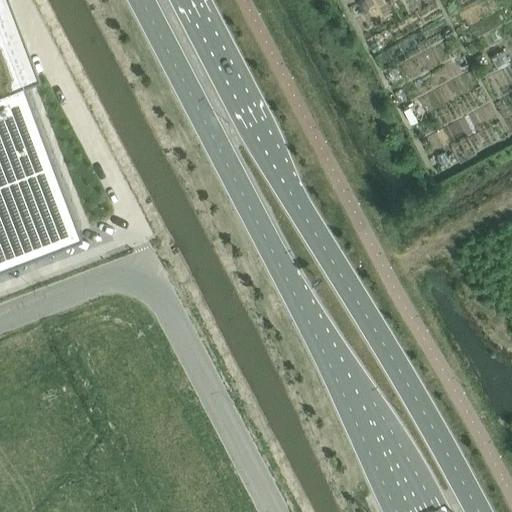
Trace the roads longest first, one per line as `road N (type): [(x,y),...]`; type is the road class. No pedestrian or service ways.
road 1 (secondary): [(475,511),(189,0)]
road 2 (secondary): [(142,0),(412,511)]
road 3 (unclassified): [(273,511),(157,293),(132,277),(103,279)]
